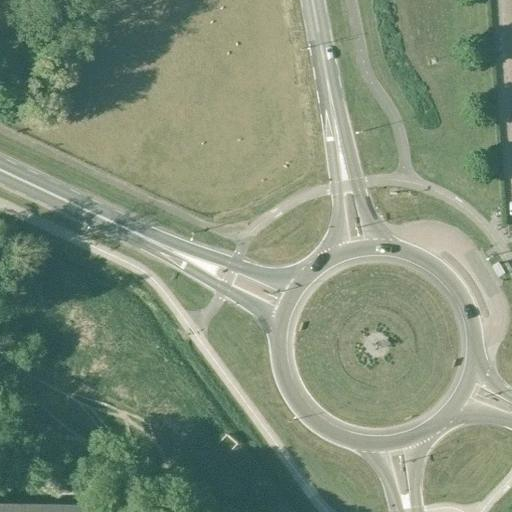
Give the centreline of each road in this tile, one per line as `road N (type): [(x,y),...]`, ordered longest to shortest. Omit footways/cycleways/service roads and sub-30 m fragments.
road 1 (secondary): [(171,252),(0,171)]
road 2 (secondary): [(279,330),(280,369),(295,405),(332,436),(370,446)]
road 3 (secondary): [(474,366),(474,333),(455,288),(424,261),(385,250)]
road 4 (secondary): [(385,250),(367,221),(342,126),(333,118)]
road 5 (secondary): [(333,118),(333,259)]
road 6 (secondary): [(304,280),(171,252)]
road 7 (secondary): [(171,252),(279,330)]
road 8 (secondary): [(333,118),(311,0)]
